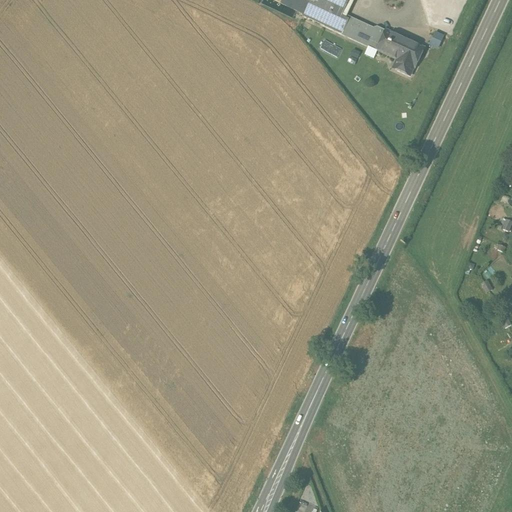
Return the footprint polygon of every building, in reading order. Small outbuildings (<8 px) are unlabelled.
[(274,0),(262,0),(261,4),(293,19),(297,10),(274,0)] [(377,51),(386,33),(380,30),(377,35),(349,22),(349,21),(342,17),(349,0),(302,0),(309,3),(303,16),(348,38),(377,51)] [(386,33),(377,51),(402,62),(397,71),(410,77),(414,68),(415,69),(424,49),(386,32),(386,33)] [(430,46),(439,49),(444,35),(434,32),(430,46)] [(511,223),(506,221),(502,231),(509,234),(511,226),(511,223)] [(486,281),(480,284),(485,295),(491,291),(486,281)] [(505,316),(499,319),(504,330),(510,326),(505,316)]
